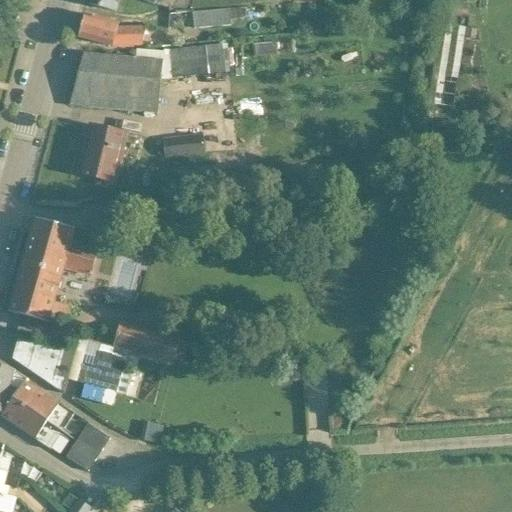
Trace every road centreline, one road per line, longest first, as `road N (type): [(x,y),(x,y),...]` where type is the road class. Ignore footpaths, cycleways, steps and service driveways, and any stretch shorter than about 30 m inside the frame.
road 1 (unclassified): [(0,434),(94,485),(169,467),(511,446)]
road 2 (tertiary): [(53,0),(0,192)]
